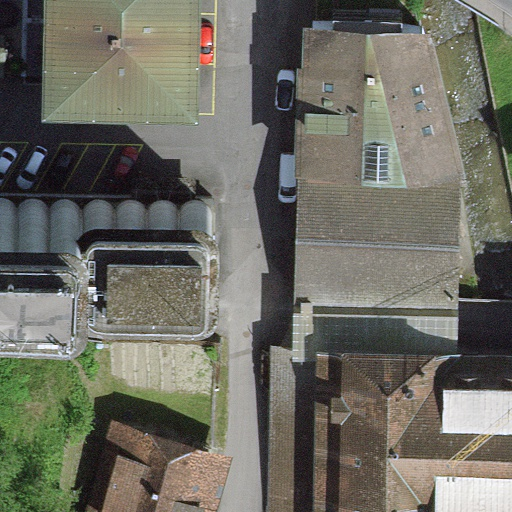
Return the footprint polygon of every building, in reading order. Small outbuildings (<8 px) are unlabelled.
[(0,0),(0,68),(23,69),(24,0),(0,0)] [(206,114),(209,0),(59,0),(56,111),(206,114)] [(312,30),(305,298),(455,300),(458,165),(419,23),(312,30)] [(216,198),(0,197),(0,341),(216,341),(216,198)] [(511,511),(511,356),(279,352),(273,511),(511,511)] [(214,511),(230,458),(113,427),(89,511),(214,511)]
